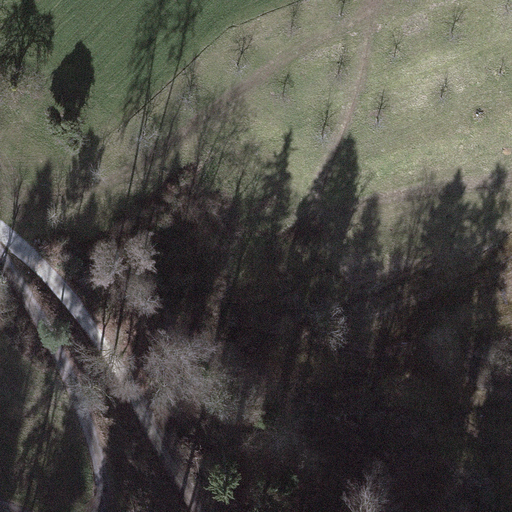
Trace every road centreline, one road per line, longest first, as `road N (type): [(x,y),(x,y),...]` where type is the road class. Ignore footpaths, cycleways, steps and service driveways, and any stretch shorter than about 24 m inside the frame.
road 1 (track): [(0,231),(105,339),(203,511)]
road 2 (track): [(99,511),(108,482),(91,420),(3,234)]
